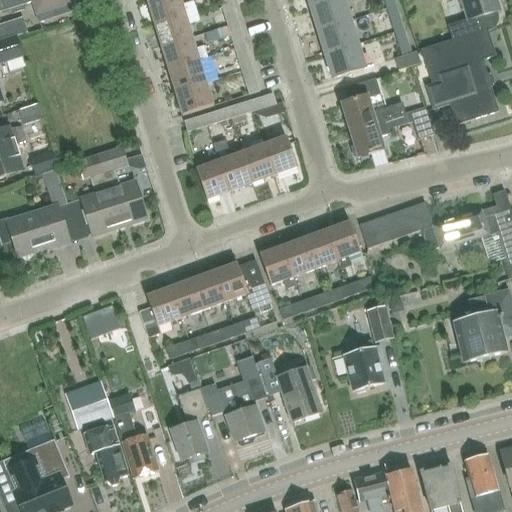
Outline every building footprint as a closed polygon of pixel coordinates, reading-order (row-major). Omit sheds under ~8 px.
[(0,0),(0,14),(33,4),(39,22),(76,10),(73,1),(71,2),(70,0),(0,0)] [(155,25),(185,16),(191,14),(190,13),(196,11),(193,2),(182,6),(180,0),(154,0),(148,2),(155,25)] [(317,32),(349,22),(342,0),(334,0),(310,8),(317,32)] [(382,0),(386,10),(397,7),(394,0),(382,0)] [(453,41),(494,29),(496,27),(498,23),(498,18),(497,13),(499,12),(495,0),(461,0),(468,21),(448,27),(453,41)] [(227,28),(239,25),(231,2),(220,5),(227,28)] [(386,10),(394,34),(404,31),(397,7),(386,10)] [(192,39),(185,16),(155,25),(162,48),(192,39)] [(24,22),(12,26),(16,38),(28,34),(24,22)] [(325,56),(356,46),(349,22),(317,32),(325,56)] [(235,51),(246,48),(239,25),(227,28),(235,51)] [(492,31),(494,29),(453,41),(422,51),(433,86),(426,88),(433,111),(450,106),(456,126),(499,113),(483,61),(496,57),(489,32),(492,31)] [(406,38),(404,31),(394,34),(402,58),(395,60),(398,72),(421,64),(412,36),(406,38)] [(162,48),(169,71),(199,62),(192,39),(162,48)] [(23,65),(15,40),(0,44),(0,103),(2,103),(0,97),(0,64),(5,63),(7,71),(23,65)] [(364,70),(356,46),(325,56),(332,80),(364,70)] [(253,71),(246,48),(235,51),(242,74),(253,71)] [(215,57),(199,62),(169,71),(176,94),(206,85),(203,73),(219,68),(215,57)] [(260,93),(253,71),(242,74),(249,96),(260,93)] [(349,132),(405,115),(402,104),(372,113),(368,100),(380,95),(375,80),(351,88),(355,101),(341,105),(349,132)] [(213,108),(206,85),(176,94),(183,117),(213,108)] [(272,95),(249,102),(252,113),(276,106),(272,95)] [(227,109),(230,120),(252,113),(249,102),(227,109)] [(230,120),(227,109),(204,117),(207,127),(230,120)] [(424,109),(405,115),(349,132),(358,159),(384,151),(380,138),(390,135),(389,130),(413,123),(419,140),(432,136),(424,109)] [(207,127),(204,117),(185,123),(188,133),(207,127)] [(0,132),(0,179),(21,172),(12,146),(26,142),(21,129),(7,130),(0,132)] [(263,147),(274,176),(297,168),(286,139),(263,147)] [(263,147),(241,156),(252,185),(274,176),(263,147)] [(122,152),(97,160),(103,176),(120,229),(147,220),(136,186),(117,193),(115,187),(120,185),(116,172),(127,168),(122,152)] [(53,153),(31,160),(36,176),(58,170),(53,153)] [(252,185),(241,156),(219,164),(229,193),(252,185)] [(82,203),(70,207),(75,222),(87,218),(93,238),(120,229),(103,176),(97,160),(84,164),(78,166),(83,182),(90,180),(94,193),(99,192),(101,197),(82,203)] [(206,202),(229,193),(219,164),(195,173),(206,202)] [(432,226),(420,230),(427,253),(439,249),(440,252),(490,236),(489,234),(493,233),(508,281),(511,279),(511,216),(504,192),(492,196),(497,211),(482,216),(481,213),(432,228),(432,226)] [(420,230),(432,226),(424,203),(412,207),(420,230)] [(0,248),(0,249),(1,249),(1,247),(12,243),(17,257),(54,245),(55,249),(69,244),(63,226),(75,222),(70,207),(8,227),(6,222),(0,224),(0,248)] [(402,211),(410,234),(420,230),(412,207),(402,211)] [(391,214),(399,237),(410,234),(402,211),(391,214)] [(381,218),(388,241),(399,237),(391,214),(381,218)] [(370,222),(378,245),(388,241),(381,218),(370,222)] [(367,249),(378,245),(370,222),(359,226),(367,249)] [(327,232),(338,262),(341,270),(351,266),(348,258),(360,253),(349,224),(327,232)] [(315,270),(338,262),(327,232),(304,241),(315,270)] [(304,241),(281,249),(293,279),(315,270),(304,241)] [(270,287),(293,279),(281,249),(259,257),(270,287)] [(214,274),(224,305),(247,297),(252,311),(270,305),(255,263),(238,269),(237,266),(214,274)] [(226,310),(224,305),(214,274),(192,282),(202,313),(214,308),(216,314),(226,310)] [(348,286),(352,297),(374,289),(370,278),(348,286)] [(202,313),(192,282),(169,290),(180,321),(202,313)] [(327,306),(352,297),(348,286),(323,295),(327,306)] [(151,310),(141,314),(148,332),(157,329),(180,321),(169,290),(146,298),(151,310)] [(472,319),(452,323),(462,364),(506,353),(503,339),(511,336),(511,312),(507,292),(468,301),(472,319)] [(306,314),(327,306),(323,295),(302,303),(306,314)] [(283,322),(306,314),(302,303),(279,311),(283,322)] [(375,343),(392,338),(384,309),(367,314),(375,343)] [(232,327),(235,338),(260,329),(257,318),(232,327)] [(213,345),(235,338),(232,327),(209,335),(213,345)] [(191,353),(213,345),(209,335),(187,342),(191,353)] [(372,341),(364,343),(353,346),(355,354),(344,357),(352,392),(356,391),(357,394),(367,392),(366,388),(383,384),(377,363),(385,361),(382,347),(374,349),(372,341)] [(169,361),(191,353),(187,342),(165,350),(169,361)] [(214,387),(199,392),(206,411),(209,410),(211,417),(224,413),(234,443),(237,442),(238,445),(242,447),(252,443),(253,440),(252,437),(263,433),(252,402),(264,397),(251,360),(236,365),(242,383),(216,392),(214,387)] [(275,371),(261,376),(274,412),(285,407),(291,424),(301,421),(302,424),(305,426),(317,422),(318,419),(317,415),(321,414),(309,382),(313,381),(309,367),(277,378),(275,371)] [(102,384),(66,396),(77,431),(113,420),(102,384)] [(187,426),(169,432),(180,462),(206,453),(194,417),(207,413),(206,411),(199,392),(178,399),(187,426)] [(130,395),(108,402),(114,420),(135,413),(130,395)] [(134,480),(158,472),(146,435),(136,439),(129,419),(116,423),(134,480)] [(16,503),(4,508),(5,511),(63,511),(69,508),(71,504),(61,480),(68,477),(45,422),(20,432),(32,462),(8,472),(16,492),(13,494),(16,503)] [(118,479),(128,476),(118,445),(112,426),(84,435),(90,455),(95,454),(104,484),(106,483),(111,489),(118,487),(118,479)] [(511,450),(500,454),(510,488),(511,487),(511,450)] [(475,461),(464,464),(469,480),(466,481),(474,511),(480,511),(489,510),(485,495),(498,492),(488,457),(484,458),(482,456),(476,458),(475,461)] [(423,474),(421,474),(430,511),(448,507),(449,511),(461,511),(459,504),(460,504),(450,468),(440,470),(440,468),(439,468),(439,469),(436,470),(436,468),(423,471),(423,474)] [(421,511),(411,470),(385,477),(390,495),(394,511),(421,511)] [(384,473),(353,481),(358,499),(359,503),(366,502),(368,511),(382,511),(380,504),(391,501),(384,473)] [(351,491),(336,496),(341,511),(357,511),(354,500),(351,491)] [(321,504),(323,511),(332,511),(330,502),(321,504)] [(285,511),(316,511),(314,503),(299,507),(296,506),(290,508),(288,511),(285,511)]
